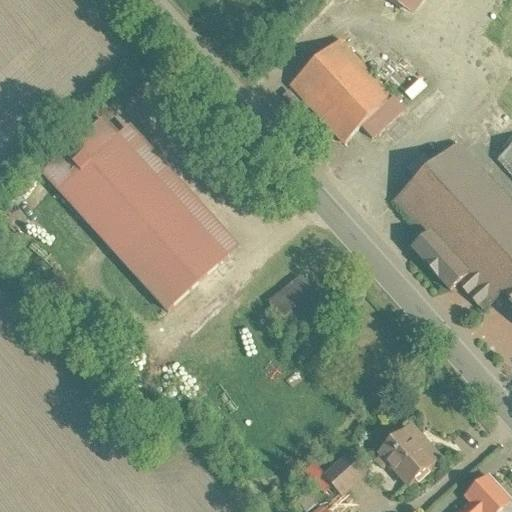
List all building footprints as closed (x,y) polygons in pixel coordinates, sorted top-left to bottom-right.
[(423,0),(385,0),(411,18),(423,0)] [(344,42),(291,89),(341,145),(363,126),(394,97),(344,42)] [(363,126),(376,141),(408,112),(394,97),(363,126)] [(238,248),(128,126),(118,135),(103,118),(40,174),(165,313),(238,248)] [(511,208),(456,146),(398,198),(429,233),(468,277),(511,326),(511,208)] [(511,146),(497,160),(511,176),(511,146)] [(410,250),(449,293),(468,277),(429,233),(410,250)] [(285,328),(320,304),(301,277),(266,301),(285,328)] [(443,462),(412,426),(378,454),(408,491),(443,462)] [(351,457),(324,476),(340,498),(367,478),(351,457)] [(502,511),(511,504),(487,477),(464,497),(469,503),(459,511),(502,511)]
